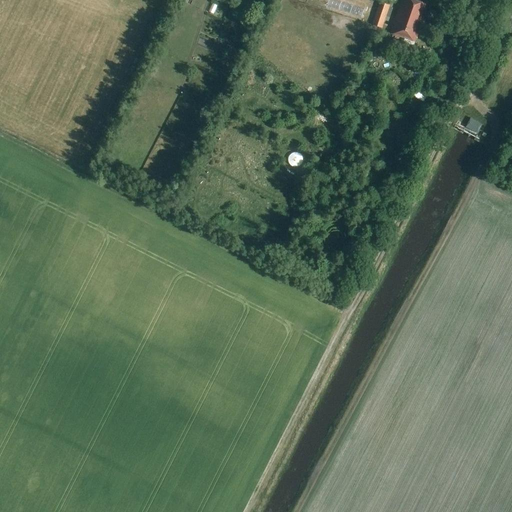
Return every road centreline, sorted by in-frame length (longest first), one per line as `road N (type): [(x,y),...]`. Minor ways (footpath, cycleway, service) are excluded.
road 1 (track): [(471,95),(453,115),(353,310)]
road 2 (track): [(511,5),(471,95),(494,133),(474,177)]
